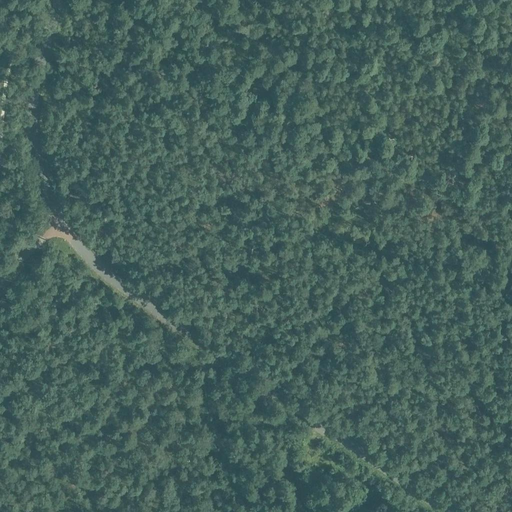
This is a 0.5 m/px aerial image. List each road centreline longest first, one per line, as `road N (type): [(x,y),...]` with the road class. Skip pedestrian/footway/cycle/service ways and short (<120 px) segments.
road 1 (tertiary): [(444,511),(109,277),(60,221)]
road 2 (tertiary): [(60,221),(32,128),(58,0)]
road 3 (track): [(322,426),(301,463),(249,493),(236,511)]
